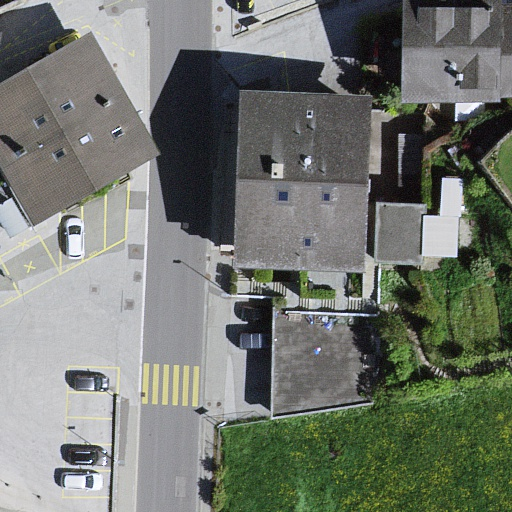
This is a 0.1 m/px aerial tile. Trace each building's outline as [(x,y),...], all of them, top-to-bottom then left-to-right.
[(0,0),(0,23),(20,15),(14,0),(0,0)] [(398,96),(511,99),(511,13),(403,9),(398,96)] [(136,150),(86,55),(0,105),(0,138),(41,207),(136,150)] [(371,116),(238,109),(233,309),(260,304),(266,430),(367,410),(369,270),(370,212),(371,116)] [(428,212),(370,212),(369,270),(427,270),(428,212)]
